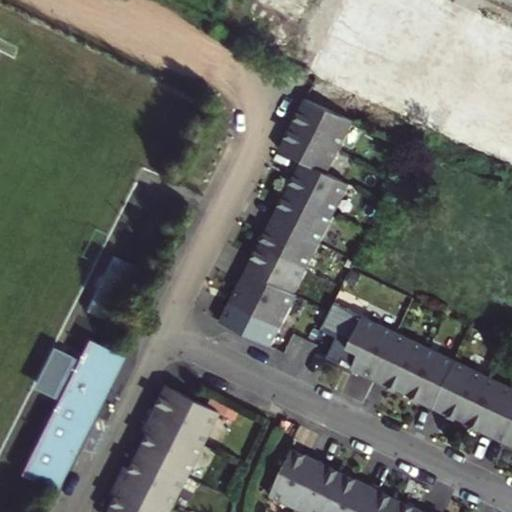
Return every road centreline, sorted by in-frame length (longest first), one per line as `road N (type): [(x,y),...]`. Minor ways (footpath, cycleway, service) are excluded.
road 1 (residential): [(162,331),(511,499)]
road 2 (residential): [(162,331),(324,0)]
road 3 (track): [(264,123),(231,66),(97,0)]
road 4 (residential): [(75,511),(162,331)]
